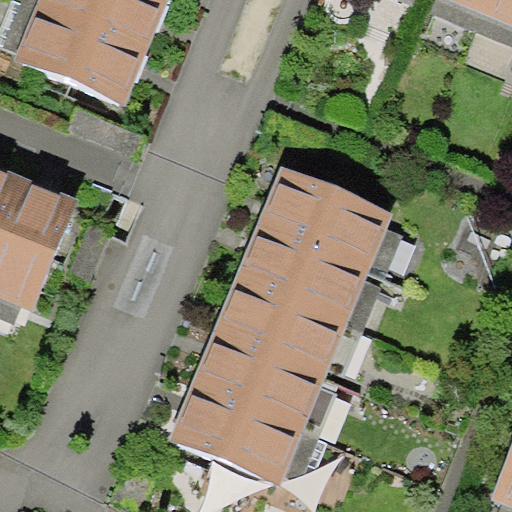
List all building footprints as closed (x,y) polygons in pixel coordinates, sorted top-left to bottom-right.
[(161,0),(29,0),(1,69),(114,116),(161,0)] [(511,0),(417,0),(511,40),(511,0)] [(378,225),(265,180),(158,450),(272,495),(378,225)] [(69,209),(0,181),(0,310),(24,320),(69,209)] [(511,511),(511,431),(480,509),(486,511),(511,511)]
